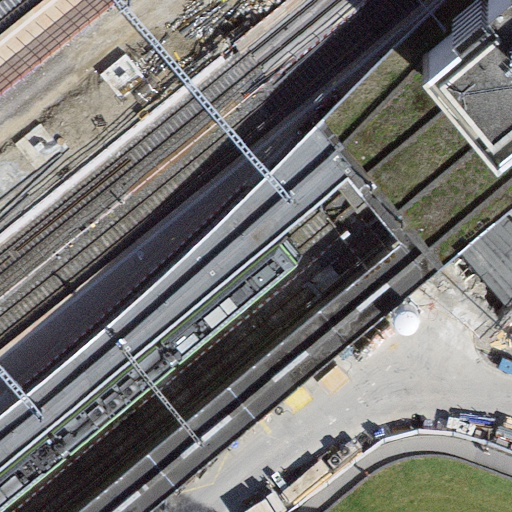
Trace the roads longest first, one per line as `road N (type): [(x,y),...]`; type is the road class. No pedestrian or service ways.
road 1 (unknown): [(222,511),(339,414),(400,392)]
road 2 (unknown): [(511,245),(418,329),(400,392)]
